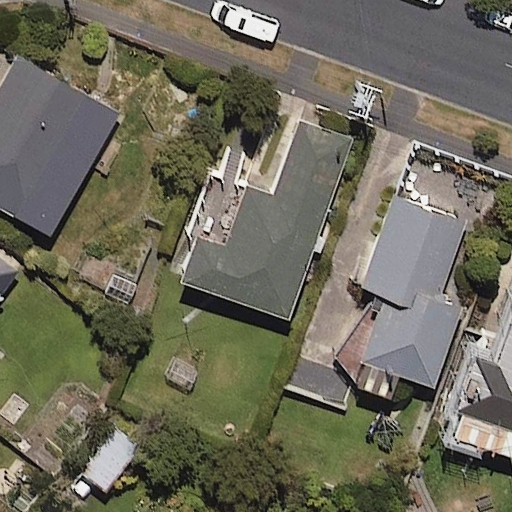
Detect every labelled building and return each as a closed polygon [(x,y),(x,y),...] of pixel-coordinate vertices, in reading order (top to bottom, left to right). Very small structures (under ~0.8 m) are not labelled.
[(102,98),(15,47),(0,73),(0,200),(33,219),(102,98)] [(228,239),(199,228),(183,274),(289,313),(352,138),(301,119),(275,194),(248,184),(228,239)] [(470,218),(399,188),(362,280),(387,290),(353,375),(392,391),(402,368),(435,382),(468,299),(442,288),(470,218)] [(0,252),(0,293),(20,268),(0,252)] [(511,328),(504,351),(483,344),(454,427),(511,447),(511,328)] [(133,427),(119,417),(84,470),(112,488),(140,446),(133,427)]
